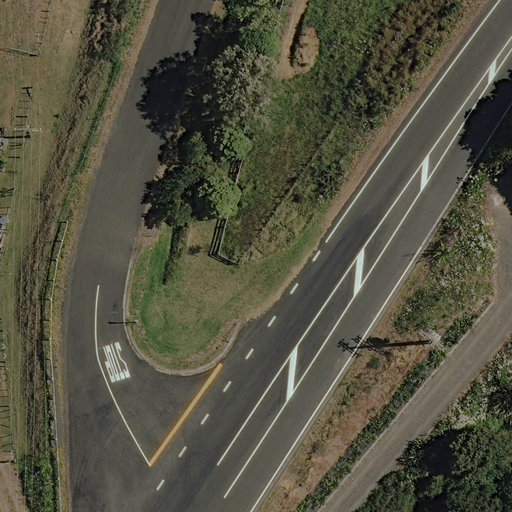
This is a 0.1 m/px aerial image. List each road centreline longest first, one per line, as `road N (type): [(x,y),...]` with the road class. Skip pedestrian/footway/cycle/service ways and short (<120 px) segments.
road 1 (unclassified): [(198,507),(511,39)]
road 2 (unclassified): [(198,507),(148,469),(119,417),(101,359),(98,297),(110,193),(175,0)]
